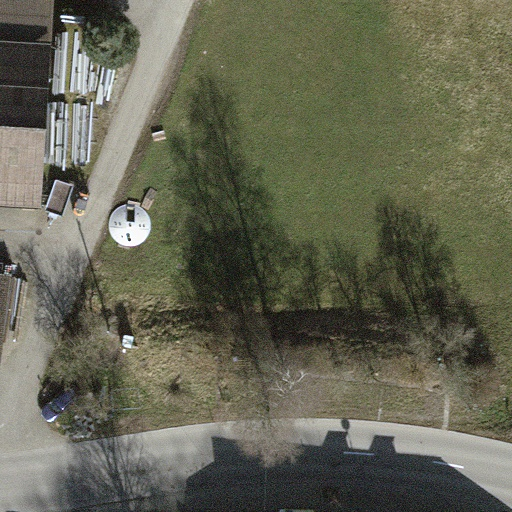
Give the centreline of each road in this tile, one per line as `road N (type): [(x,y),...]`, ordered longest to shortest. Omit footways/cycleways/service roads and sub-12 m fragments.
road 1 (tertiary): [(0,486),(271,452),(423,459),(511,473)]
road 2 (track): [(178,0),(0,442)]
